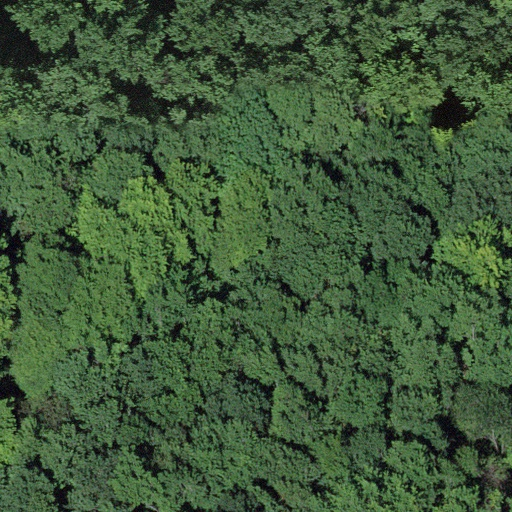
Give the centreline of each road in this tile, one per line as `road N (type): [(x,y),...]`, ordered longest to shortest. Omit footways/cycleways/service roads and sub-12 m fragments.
road 1 (track): [(511,204),(486,208),(58,455),(16,511)]
road 2 (track): [(511,396),(243,355)]
